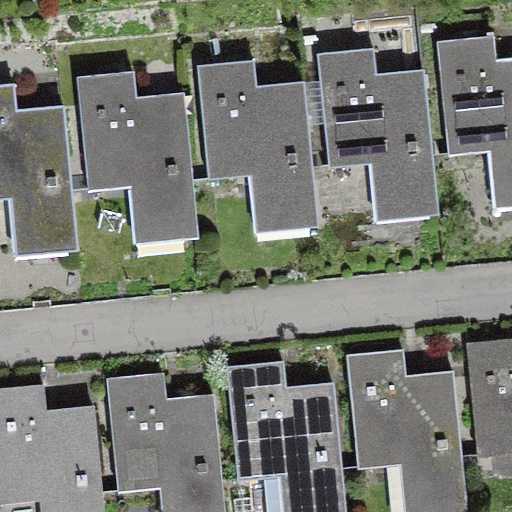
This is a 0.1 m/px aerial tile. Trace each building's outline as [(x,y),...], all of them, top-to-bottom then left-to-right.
[(493,38),(437,43),(448,156),(501,151),(504,185),(511,184),(511,70),(496,72),(493,38)] [(374,50),(318,56),(329,169),(382,163),(385,198),(426,194),(429,217),(438,216),(425,80),(377,85),(374,50)] [(254,61),(198,67),(209,180),(251,176),(256,235),(318,229),(304,91),(257,96),(254,61)] [(133,73),(78,79),(89,191),(141,186),(145,221),(186,217),(188,239),(198,238),(184,103),(137,108),(133,73)] [(14,85),(0,85),(0,199),(22,198),(25,232),(66,228),(69,251),(78,250),(64,114),(17,119),(14,85)] [(511,339),(467,344),(478,457),(511,453),(511,339)] [(403,350),(347,356),(358,468),(411,463),(414,498),(455,494),(457,511),(466,511),(453,380),(406,385),(403,350)] [(283,362),(227,367),(238,480),(291,475),(294,509),(335,505),(335,511),(345,511),(333,392),(286,396),(283,362)] [(163,374),(107,379),(119,492),(171,487),(173,511),(224,511),(214,404),(167,408),(163,374)] [(43,386),(0,389),(0,503),(51,499),(52,511),(103,511),(94,416),(47,420),(43,386)]
